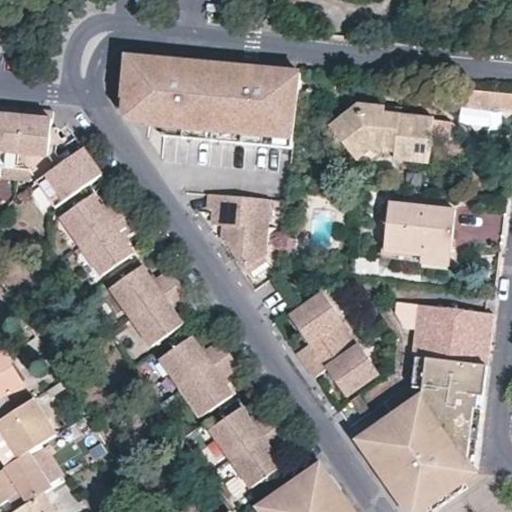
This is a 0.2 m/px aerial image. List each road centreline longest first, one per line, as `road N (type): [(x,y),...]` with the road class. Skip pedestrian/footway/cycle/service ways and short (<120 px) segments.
road 1 (residential): [(83,94),(378,511)]
road 2 (residential): [(188,38),(511,74)]
road 3 (residential): [(511,307),(495,445),(511,465)]
road 4 (residential): [(83,94),(95,41),(123,33),(188,38)]
